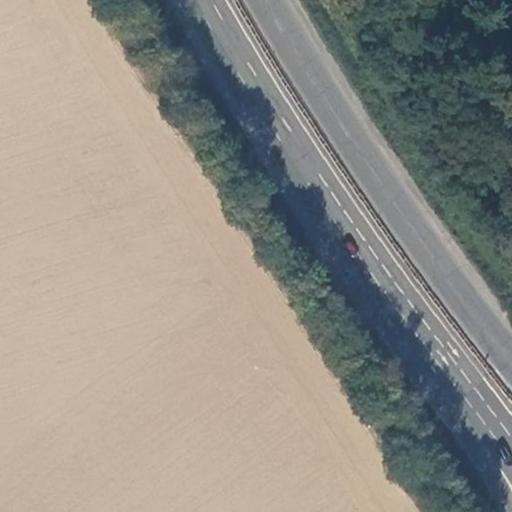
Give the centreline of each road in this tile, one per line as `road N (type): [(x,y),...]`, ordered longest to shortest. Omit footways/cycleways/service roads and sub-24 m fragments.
road 1 (primary): [(206,0),(285,134),(503,448)]
road 2 (primary): [(511,362),(424,253),(265,0)]
